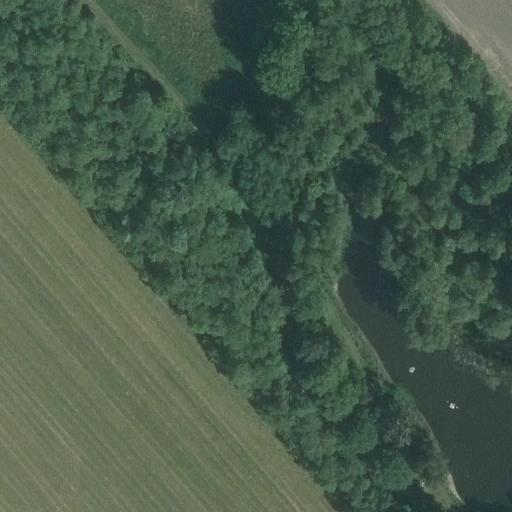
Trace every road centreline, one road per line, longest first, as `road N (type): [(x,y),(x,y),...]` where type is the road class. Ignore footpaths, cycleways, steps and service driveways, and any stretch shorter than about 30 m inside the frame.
road 1 (track): [(442,511),(397,489),(282,340),(272,0)]
road 2 (track): [(274,207),(237,176),(85,0)]
road 3 (track): [(511,201),(335,0)]
